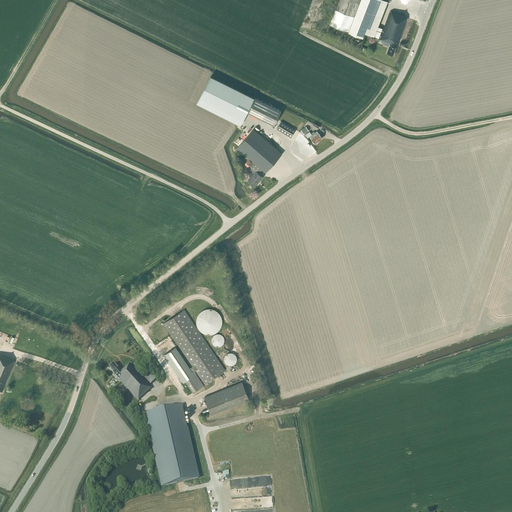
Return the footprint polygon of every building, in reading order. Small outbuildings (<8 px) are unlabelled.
[(378,26),(388,1),(385,0),(338,0),(330,24),(348,31),(363,37),(365,32),(374,36),(378,26)] [(399,40),(407,18),(390,11),(379,39),(390,43),(387,53),(393,55),(398,40),(399,40)] [(379,38),(382,28),(378,26),(374,36),(379,38)] [(243,120),(247,112),(254,97),(210,76),(199,98),(243,120)] [(274,125),(281,111),(254,97),(247,112),(274,125)] [(291,137),(295,130),(281,121),(276,129),(287,135),(291,137)] [(265,172),(281,153),(253,129),(237,147),(253,161),(252,162),(249,159),(246,162),(249,165),(251,167),(249,169),(254,173),(250,177),(250,178),(247,181),(253,186),(256,183),(257,184),(262,177),(258,173),(261,169),(265,172)] [(319,133),(317,131),(314,132),(313,131),(311,133),(309,132),(305,134),(308,138),(310,136),(311,139),(315,143),(316,143),(318,142),(318,141),(322,138),(319,133)] [(214,333),(216,332),(217,331),(218,330),(220,328),(220,326),(221,325),(221,323),(221,321),(221,319),(221,317),(220,316),(219,314),(218,313),(216,311),(215,310),(213,310),(211,309),(209,309),(207,309),(206,309),(204,310),(202,311),(201,312),(199,313),(198,314),(197,316),(196,318),(196,319),(196,321),(196,323),(196,325),(197,327),(198,328),(199,330),(200,331),(202,332),(203,333),(205,334),(207,334),(209,334),(211,334),(212,334),(214,333)] [(225,370),(213,352),(184,310),(163,323),(192,366),(189,368),(175,347),(165,354),(183,382),(185,381),(193,392),(204,385),(194,371),(195,370),(204,384),(225,370)] [(224,344),(225,342),(225,340),(224,339),(223,338),(222,337),(221,336),(219,336),(217,336),(216,336),(215,337),(213,338),(212,339),(212,340),(212,342),(212,343),(212,345),(213,346),(214,347),(216,348),(217,348),(219,348),(220,348),(222,347),(223,346),(224,345),(224,344)] [(237,362),(237,361),(237,359),(236,358),(236,357),(235,356),(234,355),(232,355),(231,354),(230,354),(228,355),(227,355),(226,356),(225,357),(225,359),(224,360),(224,361),(225,363),(225,364),(226,365),(227,366),(228,367),(230,367),(231,367),(232,367),(234,366),(235,366),(236,365),(236,363),(237,362)] [(0,390),(2,392),(14,361),(0,355),(0,390)] [(121,372),(114,364),(109,369),(119,380),(137,401),(151,388),(130,364),(121,372)] [(211,413),(248,398),(242,382),(204,397),(211,413)] [(199,479),(183,405),(144,414),(161,487),(199,479)] [(238,499),(224,500),(224,509),(238,509),(238,503),(238,499)]
